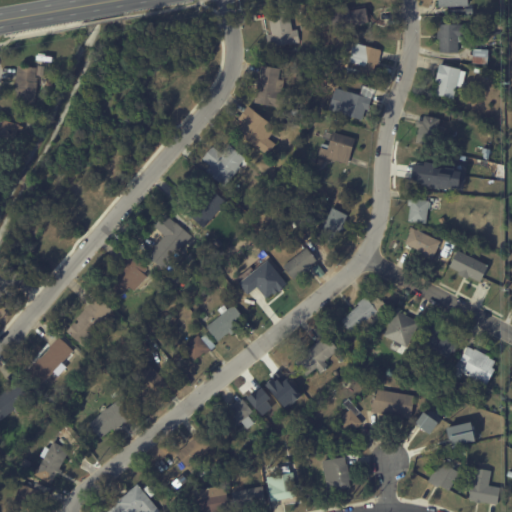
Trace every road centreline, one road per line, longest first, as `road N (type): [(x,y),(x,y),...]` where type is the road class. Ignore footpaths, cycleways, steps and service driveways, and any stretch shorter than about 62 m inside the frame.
road 1 (residential): [(74,511),(74,502),(372,252),(387,137),(411,50),(405,0)]
road 2 (residential): [(0,341),(232,80),(228,0)]
road 3 (residential): [(372,252),(511,327)]
